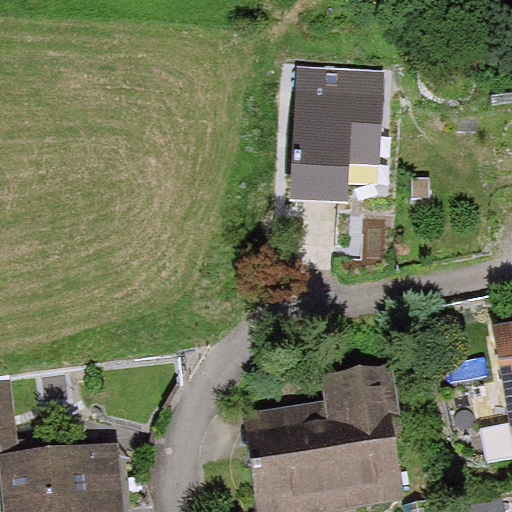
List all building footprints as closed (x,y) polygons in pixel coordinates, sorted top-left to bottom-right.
[(301,72),(295,205),(319,207),(349,208),(351,169),(381,170),(386,76),(301,72)] [(511,325),(492,329),(511,431),(511,325)] [(393,366),(322,378),(326,403),(244,416),(259,511),(336,511),(404,501),(393,432),(403,430),(393,366)] [(0,381),(0,457),(19,456),(11,381),(0,381)] [(19,456),(0,457),(0,480),(3,511),(124,511),(124,503),(118,446),(19,456)]
